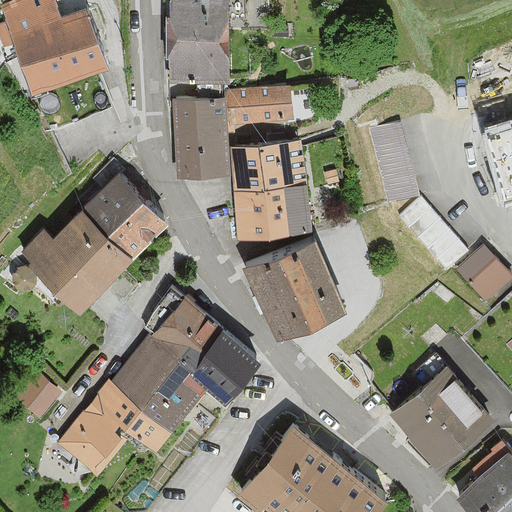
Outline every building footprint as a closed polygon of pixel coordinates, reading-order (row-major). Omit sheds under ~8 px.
[(33,86),(109,56),(87,1),(61,12),(56,0),(8,0),(0,3),(33,86)] [(168,76),(228,76),(227,0),(170,0),(171,11),(165,11),(165,51),(168,51),(168,76)] [(225,86),(225,93),(226,119),(292,116),(290,83),(225,86)] [(226,119),(225,93),(176,95),(179,171),(229,169),(226,119)] [(511,185),(511,117),(511,118),(511,122),(497,126),(511,185)] [(399,120),(372,127),(391,199),(418,192),(399,120)] [(239,231),(309,226),(303,137),(233,142),(239,231)] [(80,305),(168,217),(118,167),(53,232),(45,223),(21,247),(80,305)] [(420,195),(399,214),(446,266),(467,247),(420,195)] [(245,262),(277,331),(345,301),(314,231),(245,262)] [(486,299),(511,274),(511,271),(484,242),(456,268),(486,299)] [(14,271),(14,280),(19,285),(26,286),(32,284),(36,279),(37,272),(34,266),(27,263),(19,264),(14,271)] [(149,333),(209,381),(228,395),(261,354),(173,284),(144,320),(154,328),(149,333)] [(172,427),(209,381),(149,333),(112,379),(172,427)] [(390,409),(436,461),(492,413),(447,360),(390,409)] [(41,412),(61,387),(33,365),(12,390),(41,412)] [(172,427),(112,379),(105,389),(101,386),(59,439),(98,470),(134,426),(157,445),(172,427)] [(265,496),(285,511),(368,511),(386,490),(294,418),(238,489),(258,504),(265,496)] [(455,489),(475,511),(511,511),(511,449),(507,443),(455,489)]
